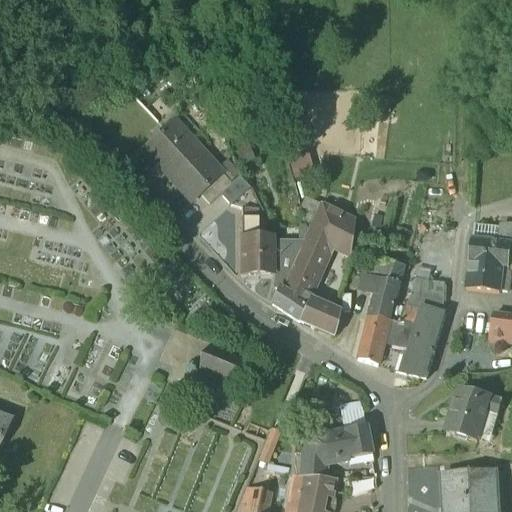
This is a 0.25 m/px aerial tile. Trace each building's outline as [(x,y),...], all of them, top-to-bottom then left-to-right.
[(88,83),(74,85),(77,108),(91,107),(88,83)] [(222,169),(175,117),(144,146),(192,198),(200,191),(199,190),(222,169)] [(222,169),(199,190),(200,191),(209,200),(221,190),(232,179),(222,169)] [(232,179),(221,190),(232,202),(252,184),(240,173),(232,179)] [(324,200),(308,193),(303,203),(310,231),(307,237),(298,256),(320,268),(326,254),(314,249),(321,234),(333,239),(336,233),(314,223),(324,200)] [(345,211),(324,200),(314,223),(336,233),(345,211)] [(259,204),(243,207),(243,213),(259,213),(259,204)] [(333,239),(331,244),(349,267),(351,252),(352,244),(355,216),(345,211),(336,233),(333,239)] [(275,234),(260,234),(259,213),(243,213),(243,270),(275,270),(275,234)] [(497,223),(471,221),(471,236),(496,238),(497,223)] [(471,236),(470,235),(467,259),(501,263),(507,263),(508,263),(511,225),(511,222),(497,223),(496,238),(471,236)] [(333,239),(321,234),(314,249),(326,254),(331,244),(333,239)] [(307,237),(279,237),(279,269),(277,284),(279,285),(280,284),(285,286),(297,256),(298,256),(307,237)] [(359,245),(352,244),(351,252),(358,254),(359,245)] [(341,310),(312,299),(313,294),(309,292),(320,268),(298,256),(297,256),(285,286),(284,287),(289,290),(287,294),(306,303),(300,318),(335,333),(341,310)] [(402,263),(384,259),(381,275),(398,279),(402,263)] [(501,263),(467,259),(463,286),(497,290),(497,286),(501,263)] [(507,263),(501,263),(497,286),(505,287),(507,274),(508,274),(509,269),(506,268),(507,263)] [(398,279),(381,275),(373,302),(369,313),(370,313),(388,317),(394,290),(398,279)] [(428,279),(414,276),(410,286),(410,285),(404,302),(413,305),(414,301),(422,303),(440,309),(441,306),(440,306),(441,296),(443,296),(444,280),(428,279)] [(306,303),(287,294),(289,290),(284,287),(285,286),(280,284),(279,285),(274,300),(300,318),(306,303)] [(413,305),(404,302),(400,318),(398,318),(398,319),(388,317),(386,331),(385,339),(410,345),(416,324),(422,303),(414,301),(413,305)] [(440,309),(422,303),(416,324),(437,331),(444,310),(440,309)] [(511,312),(492,310),(488,329),(488,331),(487,331),(487,334),(511,337),(509,354),(511,354),(511,312)] [(388,317),(370,313),(359,356),(379,362),(380,360),(385,339),(386,331),(388,317)] [(437,331),(416,324),(410,345),(403,369),(424,375),(437,331)] [(250,355),(215,340),(202,371),(237,385),(250,355)] [(490,396),(459,387),(459,389),(451,418),(454,419),(450,435),(477,443),(486,412),(497,416),(502,400),(490,397),(490,396)] [(0,439),(9,420),(0,416),(0,439)] [(366,429),(332,435),(338,462),(372,456),(366,429)] [(332,435),(303,441),(302,453),(321,449),(323,463),(325,463),(334,461),(335,462),(338,462),(332,435)] [(321,449),(302,453),(299,478),(324,481),(325,478),(324,478),(325,463),(323,463),(321,449)] [(503,511),(502,474),(441,477),(443,509),(448,509),(448,511),(503,511)] [(324,481),(299,478),(299,494),(296,511),(327,511),(333,482),(324,481)] [(266,511),(270,496),(249,492),(241,511),(266,511)]
